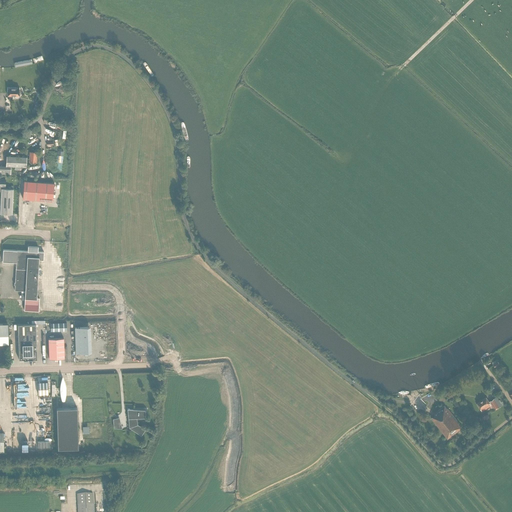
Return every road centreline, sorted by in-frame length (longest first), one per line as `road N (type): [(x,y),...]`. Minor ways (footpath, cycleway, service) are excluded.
road 1 (unclassified): [(0,129),(36,120),(56,72),(79,49),(106,48),(125,58),(169,118),(182,214),(196,248),(366,392)]
road 2 (unclassified): [(0,371),(149,365)]
